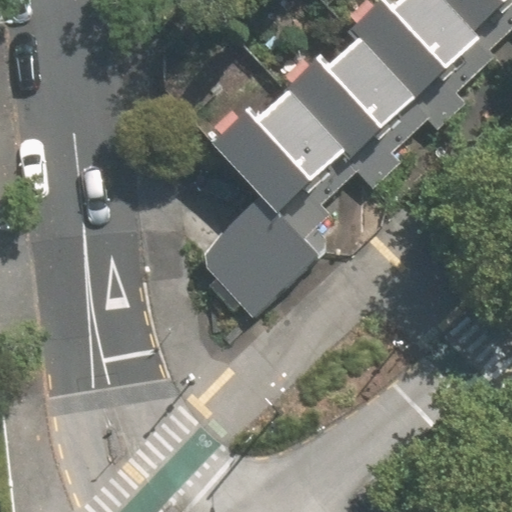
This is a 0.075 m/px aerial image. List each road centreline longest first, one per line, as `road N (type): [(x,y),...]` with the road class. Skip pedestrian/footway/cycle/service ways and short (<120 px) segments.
road 1 (residential): [(96,342),(66,0)]
road 2 (secondary): [(293,494),(350,455),(487,330),(511,319)]
road 3 (residential): [(96,342),(173,440),(258,491)]
road 4 (residential): [(118,511),(95,453),(96,342)]
road 5 (secondary): [(511,420),(417,511)]
